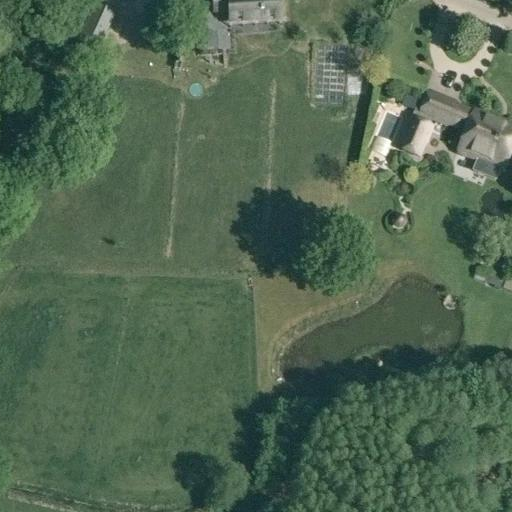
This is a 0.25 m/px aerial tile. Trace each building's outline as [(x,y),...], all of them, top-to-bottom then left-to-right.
[(214,0),(216,13),(230,12),(230,23),(280,20),(278,0),(214,0)] [(110,30),(90,21),(77,48),(98,58),(110,30)] [(173,41),(177,62),(207,56),(203,36),(173,41)] [(426,95),(419,116),(448,128),(458,107),(426,95)] [(380,160),(400,112),(387,106),(366,154),(380,160)] [(473,114),(458,151),(476,159),(471,172),(495,182),(500,169),(504,170),(511,152),(511,150),(511,130),(473,114)] [(410,118),(395,150),(418,160),(432,128),(410,118)]
